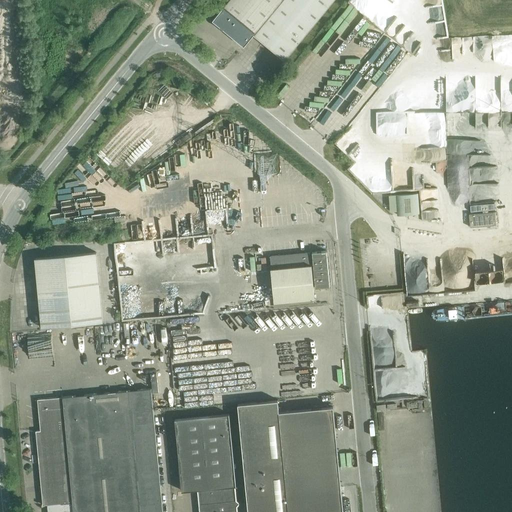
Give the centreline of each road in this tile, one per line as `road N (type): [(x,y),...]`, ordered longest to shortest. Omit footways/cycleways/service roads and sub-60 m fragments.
road 1 (unclassified): [(370,511),(340,187),(160,30)]
road 2 (unknown): [(343,219),(236,233),(219,269),(212,326),(219,342),(243,349),(354,335)]
road 3 (tertiary): [(20,205),(160,30)]
